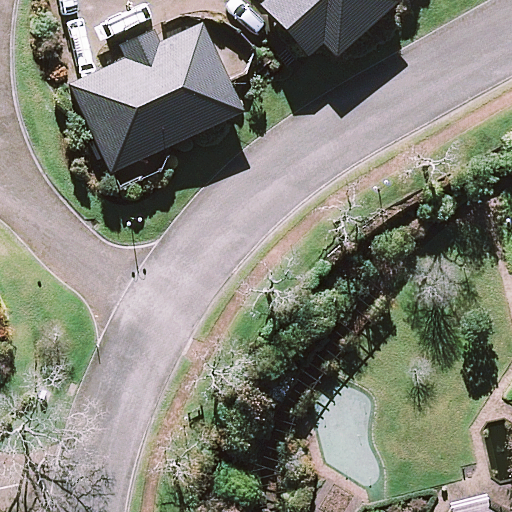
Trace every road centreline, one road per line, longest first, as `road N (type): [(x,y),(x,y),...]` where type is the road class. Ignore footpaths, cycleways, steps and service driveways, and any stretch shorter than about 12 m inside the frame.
road 1 (residential): [(145,304),(240,194),(362,110),(511,28)]
road 2 (residential): [(92,511),(145,304)]
road 3 (residential): [(0,170),(145,304)]
